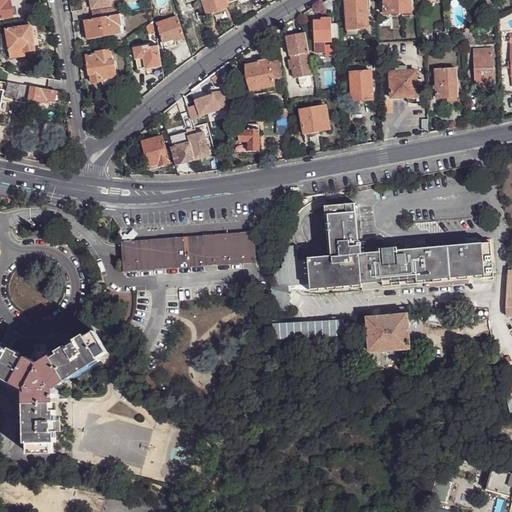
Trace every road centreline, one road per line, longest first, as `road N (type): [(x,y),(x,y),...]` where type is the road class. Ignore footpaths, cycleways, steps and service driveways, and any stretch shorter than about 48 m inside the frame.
road 1 (tertiary): [(215,186),(511,131)]
road 2 (residential): [(127,128),(246,33),(301,0)]
road 3 (unclassified): [(84,155),(60,0)]
road 4 (tertiary): [(92,188),(138,201),(215,186)]
road 5 (tertiary): [(215,186),(92,188)]
